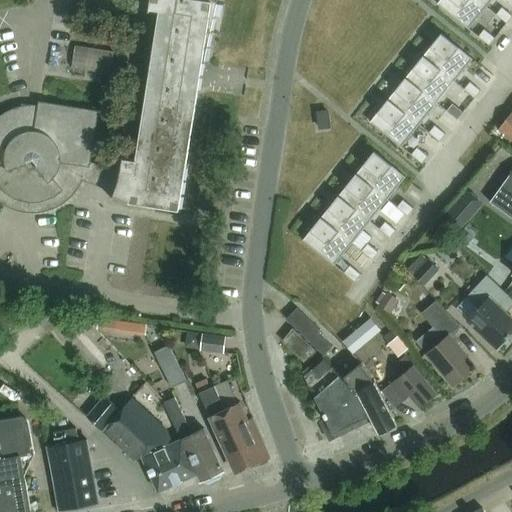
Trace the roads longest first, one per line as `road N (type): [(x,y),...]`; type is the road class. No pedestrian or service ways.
road 1 (residential): [(301,484),(268,390),(253,298),(301,0)]
road 2 (residential): [(301,484),(425,437),(511,379)]
